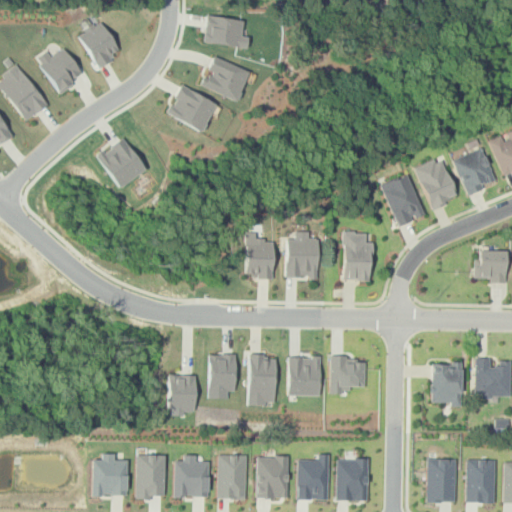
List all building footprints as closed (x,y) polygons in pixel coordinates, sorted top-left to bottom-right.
[(247,36),(240,35),(242,20),(206,14),(202,40),(245,47),(247,36)] [(95,66),(118,52),(101,20),(93,25),(88,17),(79,22),(84,31),(77,35),(95,66)] [(79,73),(63,46),(49,55),(46,50),(35,56),(58,94),(73,84),(70,78),(79,73)] [(248,71),(212,55),(199,84),(235,100),(248,71)] [(0,87),(26,120),(47,103),(16,64),(0,76),(0,87)] [(165,114),(201,130),(214,101),(178,85),(165,114)] [(0,142),(11,135),(0,117),(0,142)] [(511,128),(486,142),(503,177),(511,172),(511,128)] [(144,169),(122,137),(95,155),(117,187),(144,169)] [(465,194),(493,182),(478,148),(450,160),(465,194)] [(413,167),(430,208),(455,197),(439,156),(413,167)] [(379,185),(397,226),(423,214),(405,173),(379,185)] [(315,279),(315,237),(306,237),(306,230),(292,230),(292,238),(283,237),(283,276),(307,276),(307,279),(315,279)] [(270,239),(252,239),(252,231),(243,231),(242,276),(269,276),(270,239)] [(340,280),(370,279),(370,232),(340,232),(340,280)] [(488,282),(503,282),(504,249),(477,249),(477,258),(472,258),(472,277),(488,277),(488,282)] [(233,353),(206,353),(205,397),(225,397),(225,390),(232,390),(233,353)] [(274,359),(260,359),(260,353),(247,353),(246,404),(273,405),(274,359)] [(318,394),(319,356),(287,356),(286,394),(318,394)] [(363,385),(364,357),(329,357),(328,392),(349,392),(349,385),(363,385)] [(472,395),(508,396),(509,360),(498,360),(498,365),(488,365),(488,357),(473,357),(472,395)] [(460,364),(430,364),(430,404),(459,404),(460,364)] [(192,374),(166,374),(165,414),(182,414),(183,409),(192,409),(192,374)] [(89,494),(124,494),(124,459),(111,459),(111,453),(98,453),(98,459),(90,459),(89,494)] [(162,454),(134,453),(132,498),(148,499),(148,495),(161,495),(162,454)] [(243,498),(244,454),(215,453),(214,497),(243,498)] [(295,498),(326,499),(326,453),(316,453),(316,459),(296,459),(295,498)] [(205,496),(206,460),(192,460),(192,454),(180,454),(180,460),(171,460),(171,495),(205,496)] [(285,497),(286,456),(255,455),(253,497),(285,497)] [(334,499),(365,500),(366,459),(335,458),(334,499)] [(454,458),(425,458),(425,501),(453,501),(454,458)] [(463,501),(492,502),(493,459),(465,458),(463,501)] [(511,461),(502,461),(501,503),(511,503),(511,461)]
